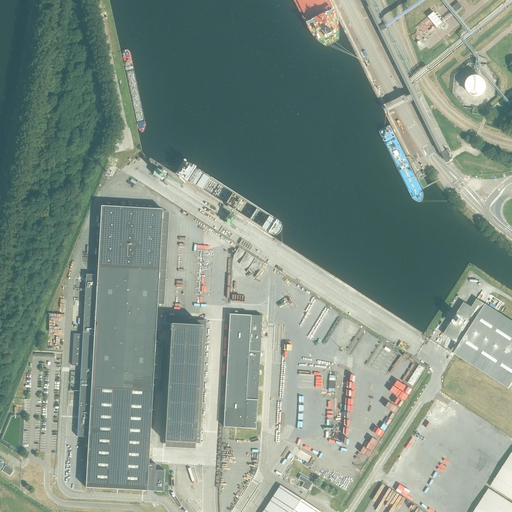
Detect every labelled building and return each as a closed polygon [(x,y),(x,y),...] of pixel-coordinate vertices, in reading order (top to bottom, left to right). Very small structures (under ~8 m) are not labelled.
[(449,10),(454,15),(463,8),(459,2),(449,10)] [(422,37),(423,38),(424,39),(443,23),(434,12),(415,28),(417,30),(416,33),(414,35),(412,36),(411,37),(415,41),(416,40),(417,39),(419,37),(422,37)] [(444,19),(446,21),(453,15),(451,13),(444,19)] [(467,93),(470,95),(473,97),(476,97),(479,96),(482,94),(484,91),(485,88),(485,85),(484,82),(482,79),(479,77),(476,77),(473,77),(469,78),(467,81),(465,84),(465,87),(466,91),(467,93)] [(398,99),(387,103),(389,109),(400,104),(398,99)] [(449,163),(455,159),(450,150),(444,153),(449,163)] [(88,438),(86,488),(147,491),(151,491),(163,492),(164,471),(156,470),(156,464),(149,464),(153,391),(160,392),(160,379),(156,379),(153,379),(156,331),(171,332),(172,319),(166,319),(167,312),(157,312),(163,210),(158,210),(101,206),(97,275),(86,275),(80,382),(79,382),(76,391),(72,391),(80,391),(77,437),(88,437),(88,438)] [(261,267),(256,278),(259,280),(265,269),(261,267)] [(454,353),(509,389),(511,383),(511,321),(486,304),(485,305),(477,299),(472,308),(464,303),(444,334),(460,345),(454,353)] [(50,313),(49,328),(53,328),(54,319),(63,320),(63,317),(59,317),(59,313),(50,313)] [(223,427),(256,429),(262,316),(230,314),(223,427)] [(165,442),(200,443),(206,321),(172,319),(171,332),(165,442)] [(408,382),(414,386),(425,368),(420,364),(408,382)] [(397,398),(394,404),(401,408),(411,390),(405,386),(401,392),(397,398)] [(388,409),(385,415),(394,420),(397,414),(388,409)] [(429,449),(433,444),(427,440),(431,434),(420,427),(409,443),(413,446),(416,441),(429,449)] [(370,455),(373,449),(366,446),(363,452),(370,455)] [(415,448),(412,454),(418,456),(421,450),(415,448)] [(402,455),(407,457),(410,452),(405,449),(402,455)] [(511,452),(508,459),(490,486),(511,500),(511,452)] [(410,453),(408,458),(417,462),(419,458),(410,453)] [(11,475),(14,469),(7,465),(3,470),(11,475)] [(301,487),(308,491),(313,483),(301,475),(298,479),(304,483),(301,487)] [(407,496),(412,500),(422,486),(417,482),(407,496)] [(320,511),(280,486),(262,511),(320,511)] [(511,511),(511,503),(489,489),(473,511),(511,511)]
